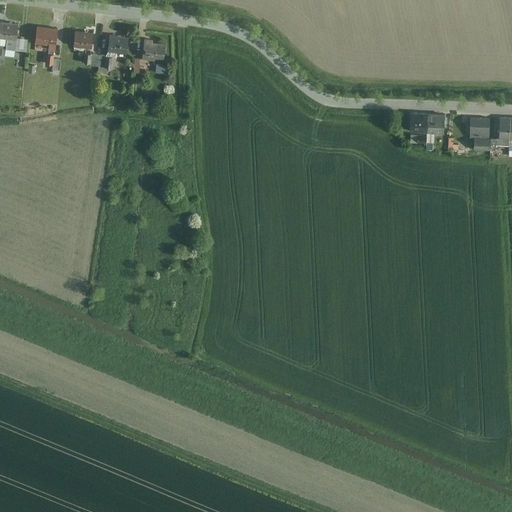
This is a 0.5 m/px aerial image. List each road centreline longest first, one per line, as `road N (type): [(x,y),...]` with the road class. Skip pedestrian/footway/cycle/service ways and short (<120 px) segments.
road 1 (residential): [(511,112),(304,100),(222,33),(9,0)]
road 2 (track): [(0,381),(156,444)]
